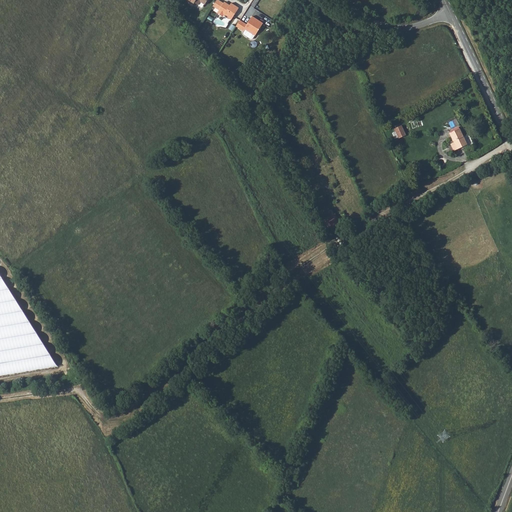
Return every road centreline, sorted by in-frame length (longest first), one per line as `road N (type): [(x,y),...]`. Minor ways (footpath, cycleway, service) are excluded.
road 1 (track): [(510,141),(307,262),(118,416),(100,415),(75,390),(0,398)]
road 2 (unclassified): [(451,15),(511,144)]
road 3 (residential): [(451,15),(386,28),(340,0)]
